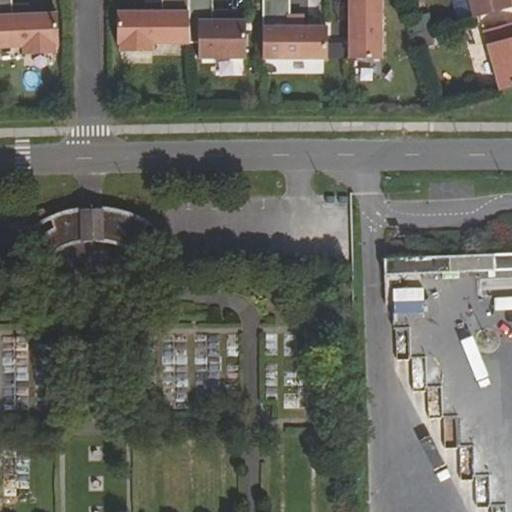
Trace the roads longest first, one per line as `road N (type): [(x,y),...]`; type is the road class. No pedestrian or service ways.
road 1 (tertiary): [(90,159),(511,158)]
road 2 (unknown): [(383,511),(345,159)]
road 3 (residential): [(87,0),(90,159)]
